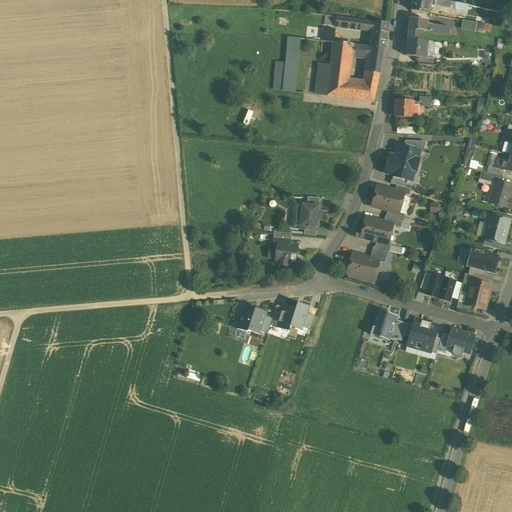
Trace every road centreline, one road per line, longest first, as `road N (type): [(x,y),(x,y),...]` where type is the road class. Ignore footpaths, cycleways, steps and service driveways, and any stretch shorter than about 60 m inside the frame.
road 1 (track): [(0,378),(18,312),(190,297),(163,0)]
road 2 (residential): [(401,0),(363,178),(346,225),(320,262),(317,287)]
road 3 (residential): [(317,287),(347,286),(497,325)]
road 4 (unclassified): [(440,511),(488,352)]
road 5 (residential): [(190,297),(317,287)]
